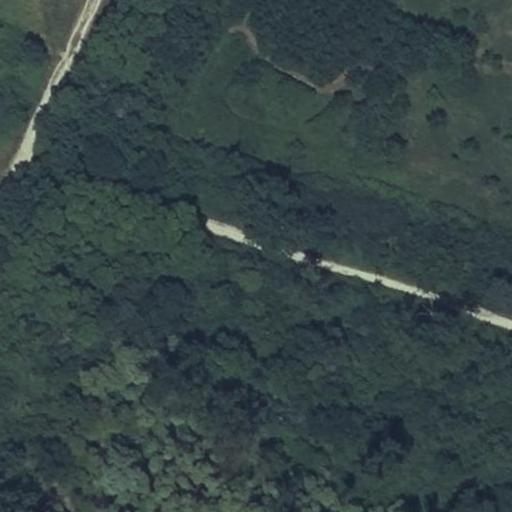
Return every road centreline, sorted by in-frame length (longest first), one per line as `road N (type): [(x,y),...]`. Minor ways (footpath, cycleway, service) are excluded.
road 1 (track): [(20,156),(45,172),(387,280),(511,330)]
road 2 (track): [(0,190),(101,0)]
